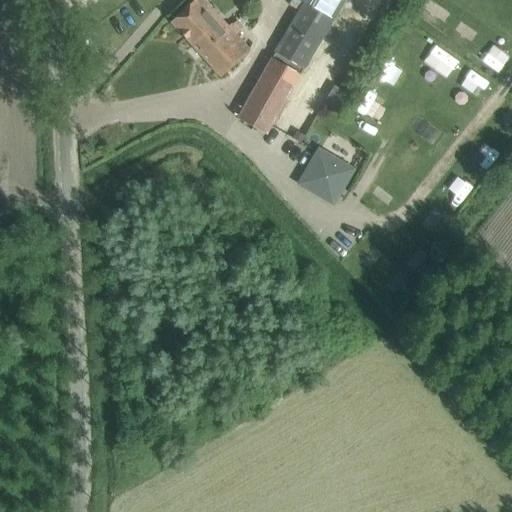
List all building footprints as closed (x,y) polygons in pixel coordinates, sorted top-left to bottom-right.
[(227,26),(224,23),(219,18),(208,5),(202,10),(194,0),(185,9),(170,22),(195,49),(220,77),(235,63),(249,50),(234,33),(236,31),(237,32),(243,27),(237,20),(232,24),(231,23),(227,26)] [(266,135),(308,61),(344,0),(297,0),(303,3),(237,119),(266,135)] [(434,63),(450,75),(459,63),(443,51),(434,63)] [(321,158),(307,182),(331,196),(345,172),(321,158)] [(386,212),(394,196),(378,188),(370,204),(386,212)]
